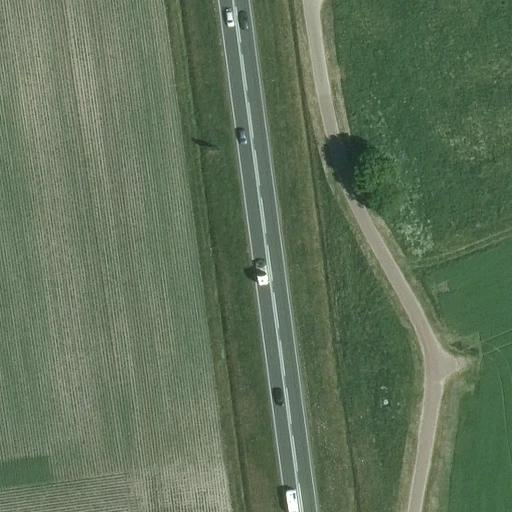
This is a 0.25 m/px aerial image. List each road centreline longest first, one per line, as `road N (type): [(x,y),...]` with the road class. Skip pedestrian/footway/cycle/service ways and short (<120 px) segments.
road 1 (unclassified): [(414,511),(435,391),(433,353),(332,135),(309,0)]
road 2 (trunk): [(301,511),(233,0)]
